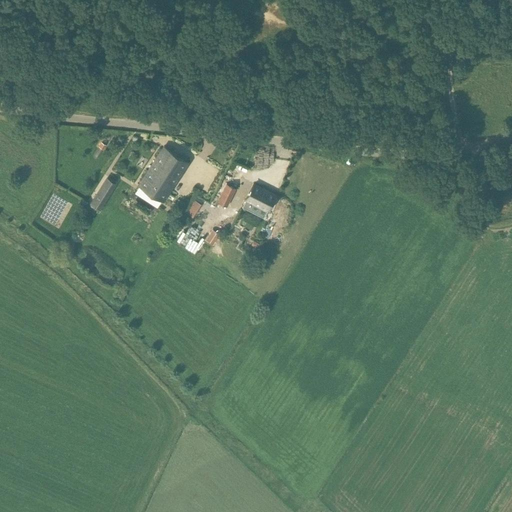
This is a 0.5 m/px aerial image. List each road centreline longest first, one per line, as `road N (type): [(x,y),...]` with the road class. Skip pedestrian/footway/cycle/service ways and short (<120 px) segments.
road 1 (unclassified): [(511,136),(463,151),(402,153),(0,106)]
road 2 (unknown): [(344,0),(361,34),(390,48),(511,61)]
